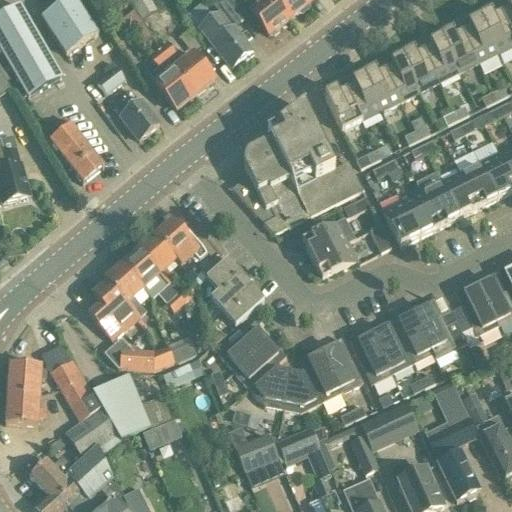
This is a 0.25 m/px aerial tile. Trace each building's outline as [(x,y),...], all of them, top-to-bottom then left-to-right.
[(150,0),(129,0),(143,23),(159,14),(150,0)] [(272,0),(259,0),(262,4),(249,14),(269,39),(272,37),(275,38),(280,34),(281,30),(290,23),(272,0)] [(272,0),(290,23),(300,16),(304,16),(309,12),(310,8),(311,7),(306,0),(272,0)] [(74,3),(42,22),(67,60),(99,40),(74,3)] [(508,12),(500,16),(511,40),(511,6),(506,9),(508,12)] [(201,7),(190,17),(201,31),(200,31),(203,35),(212,47),(231,72),(253,55),(234,31),(233,32),(220,16),(213,21),(201,7)] [(20,10),(0,21),(0,54),(28,102),(62,81),(20,10)] [(491,17),(479,23),(497,59),(511,51),(511,40),(500,16),(492,20),(491,17)] [(469,32),(461,36),(478,69),(497,59),(479,23),(468,29),(469,32)] [(452,36),(440,42),(458,78),(478,69),(461,36),(454,39),(452,36)] [(430,51),(423,55),(439,88),(458,78),(440,42),(429,48),(430,51)] [(168,46),(159,53),(168,65),(177,58),(168,46)] [(159,71),(148,79),(155,87),(154,88),(176,115),(195,100),(174,73),(168,65),(159,53),(151,60),(159,71)] [(413,56),(402,61),(420,97),(439,88),(423,55),(415,59),(413,56)] [(193,58),(174,73),(195,100),(215,85),(193,58)] [(392,70),(384,74),(400,107),(420,97),(402,61),(390,67),(392,70)] [(107,81),(97,88),(106,100),(126,84),(117,73),(116,74),(112,68),(103,75),(107,81)] [(375,75),(363,81),(381,117),(400,107),(384,74),(376,78),(375,75)] [(0,75),(0,102),(12,94),(0,75)] [(353,90),(345,93),(362,126),(381,117),(363,81),(352,87),(353,90)] [(503,92),(492,97),(497,106),(507,101),(503,92)] [(336,94),(324,100),(342,136),(362,126),(345,93),(338,97),(336,94)] [(131,97),(116,109),(123,119),(120,121),(139,145),(160,128),(141,104),(139,107),(131,97)] [(492,97),(481,102),(486,112),(497,106),(492,97)] [(511,104),(499,111),(503,120),(511,115),(511,104)] [(242,164),(242,165),(242,166),(242,168),(274,152),(309,223),(363,196),(348,166),(334,174),(302,109),(276,129),(277,130),(265,136),(266,138),(265,139),(268,146),(247,157),(244,159),(243,161),(242,163),(242,164)] [(464,111),(453,116),(458,125),(469,120),(464,111)] [(499,111),(488,116),(493,126),(503,120),(499,111)] [(453,116),(443,122),(447,131),(458,125),(453,116)] [(63,136),(51,145),(61,159),(58,161),(64,170),(68,167),(83,188),(104,172),(66,121),(57,129),(63,136)] [(479,121),(460,130),(465,139),(480,132),(484,140),(487,138),(479,121)] [(426,130),(415,136),(419,145),(430,139),(426,130)] [(460,130),(449,136),(454,145),(465,139),(460,130)] [(415,136),(404,141),(408,150),(419,145),(415,136)] [(12,141),(0,144),(0,200),(2,207),(29,200),(21,169),(20,169),(16,155),(12,141)] [(432,144),(422,150),(426,159),(437,153),(432,144)] [(387,150),(376,155),(381,164),(391,159),(387,150)] [(422,150),(411,155),(415,164),(426,159),(422,150)] [(511,151),(498,158),(511,185),(511,151)] [(274,152),(242,168),(242,169),(243,170),(244,173),(265,216),(270,213),(275,222),(264,228),(263,229),(274,241),(309,223),(274,152)] [(376,155),(356,165),(361,174),(381,164),(376,155)] [(511,185),(498,158),(479,168),(497,204),(511,195),(511,185)] [(394,163),(383,169),(388,178),(399,173),(394,163)] [(479,168),(460,177),(478,213),(497,204),(479,168)] [(383,169),(372,174),(377,183),(388,178),(383,169)] [(436,177),(416,187),(421,197),(439,232),(458,223),(440,187),(436,177)] [(460,177),(440,187),(458,223),(478,213),(460,177)] [(421,197),(402,206),(420,242),(439,232),(421,197)] [(366,202),(344,213),(349,223),(371,212),(366,202)] [(402,206),(382,216),(400,252),(420,242),(402,206)] [(338,227),(302,245),(312,265),(348,247),(354,243),(344,223),(338,227)] [(171,226),(155,241),(176,264),(181,270),(194,259),(199,265),(207,258),(205,254),(203,251),(188,233),(182,238),(171,226)] [(380,230),(370,236),(381,258),(391,252),(380,230)] [(155,241),(139,255),(169,289),(174,284),(165,274),(176,264),(155,241)] [(348,247),(312,265),(322,285),(358,267),(348,247)] [(139,255),(122,270),(151,303),(158,297),(174,316),(184,307),(177,298),(169,289),(139,255)] [(218,297),(240,278),(227,264),(223,268),(217,261),(201,276),(207,282),(206,283),(218,297)] [(511,269),(496,277),(511,308),(511,269)] [(122,270),(105,284),(108,287),(109,286),(140,321),(145,317),(133,303),(142,294),(151,304),(151,303),(122,270)] [(511,308),(496,277),(476,287),(498,331),(511,324),(511,308)] [(223,317),(252,292),(240,278),(218,297),(210,303),(223,317)] [(102,310),(90,320),(112,346),(123,336),(140,321),(109,286),(108,287),(93,300),(102,310)] [(461,311),(451,316),(462,338),(473,333),(477,342),(498,331),(476,287),(455,298),(461,311)] [(187,289),(177,298),(184,307),(194,298),(187,289)] [(264,305),(252,292),(223,317),(235,331),(264,305)] [(432,305),(411,315),(433,359),(432,359),(435,364),(467,348),(462,338),(451,316),(440,321),(432,305)] [(411,315),(391,326),(412,369),(432,359),(433,359),(411,315)] [(81,323),(68,330),(78,346),(90,339),(81,323)] [(391,326),(370,336),(392,379),(412,369),(391,326)] [(231,348),(218,359),(233,377),(270,344),(255,327),(241,339),(238,336),(228,345),(231,348)] [(370,336),(349,346),(371,390),(392,379),(370,336)] [(102,355),(101,356),(117,374),(151,376),(153,357),(133,356),(122,344),(105,358),(102,355)] [(270,344),(233,377),(249,394),(278,368),(278,369),(286,362),(270,344)] [(341,344),(320,354),(342,398),(363,387),(341,344)] [(190,348),(170,357),(174,367),(178,368),(196,360),(190,348)] [(506,349),(494,355),(498,363),(510,357),(507,352),(506,349)] [(58,351),(41,361),(61,395),(82,382),(72,365),(68,367),(58,351)] [(478,351),(469,355),(478,372),(484,369),(480,360),(482,359),(478,351)] [(154,358),(153,357),(151,376),(153,377),(174,368),(174,367),(170,357),(168,353),(154,358)] [(320,354),(299,364),(303,373),(304,373),(321,408),(342,398),(320,354)] [(9,368),(7,399),(39,400),(40,383),(44,383),(45,374),(41,373),(41,370),(9,368)] [(278,368),(249,394),(264,411),(282,415),(290,374),(281,372),(278,369),(278,368)] [(290,374),(282,415),(301,418),(321,408),(304,373),(303,373),(299,376),(290,374)] [(220,374),(210,378),(215,391),(225,387),(220,374)] [(511,385),(507,375),(499,379),(507,395),(511,393),(511,385)] [(431,378),(420,384),(424,393),(435,388),(431,378)] [(81,427),(101,413),(101,412),(91,397),(82,382),(61,395),(81,427)] [(127,382),(91,397),(101,412),(101,413),(120,446),(149,434),(150,435),(178,423),(168,399),(139,411),(127,382)] [(420,384),(409,389),(413,398),(424,393),(420,384)] [(225,387),(215,391),(219,401),(229,397),(225,387)] [(389,398),(378,403),(382,412),(393,407),(389,398)] [(7,399),(5,429),(37,431),(38,422),(45,422),(46,414),(38,414),(39,400),(7,399)] [(426,399),(414,405),(420,417),(431,412),(426,399)] [(511,402),(500,408),(511,432),(511,402)] [(407,409),(359,430),(371,456),(418,435),(407,409)] [(362,410),(351,415),(355,425),(366,420),(362,410)] [(481,410),(468,417),(480,441),(501,484),(506,481),(510,482),(511,481),(511,452),(501,431),(502,430),(497,420),(488,425),(481,410)] [(444,429),(422,441),(435,464),(474,441),(458,412),(440,423),(444,429)] [(120,446),(101,413),(81,427),(81,428),(65,439),(83,464),(72,474),(62,463),(52,472),(46,466),(29,481),(46,500),(33,511),(82,511),(111,485),(113,483),(102,462),(120,446)] [(235,414),(232,426),(247,431),(251,419),(235,414)] [(351,415),(340,421),(344,430),(355,425),(351,415)] [(232,425),(223,426),(228,439),(246,449),(235,454),(244,476),(278,462),(269,440),(265,441),(231,428),(232,426),(232,425)] [(359,431),(319,448),(331,475),(338,472),(330,454),(363,439),(359,431)] [(323,432),(313,436),(318,447),(328,443),(323,432)] [(311,433),(276,448),(284,467),(319,452),(311,433)] [(363,443),(351,448),(364,480),(377,474),(363,443)] [(458,460),(437,472),(457,507),(465,502),(468,504),(474,501),(474,497),(478,495),(475,491),(478,487),(470,474),(465,473),(458,460)] [(441,511),(424,474),(397,486),(407,511),(441,511)] [(326,483),(314,488),(321,504),(324,511),(337,511),(337,510),(339,509),(334,497),(332,497),(326,483)] [(111,485),(82,511),(123,511),(119,503),(120,503),(111,485)] [(369,485),(343,496),(350,511),(381,511),(379,507),(378,507),(369,485)]
